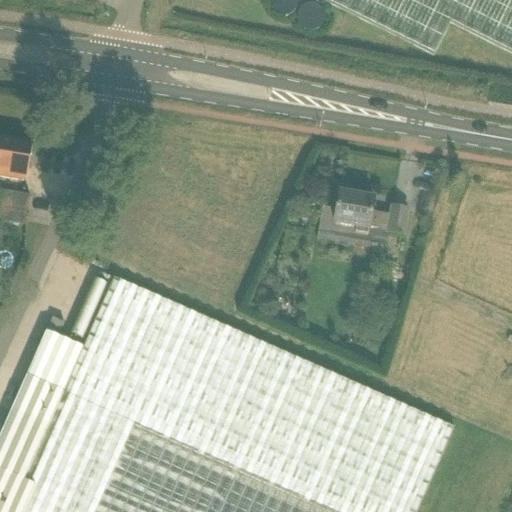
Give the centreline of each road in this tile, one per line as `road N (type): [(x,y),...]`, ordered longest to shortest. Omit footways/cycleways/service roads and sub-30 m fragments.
road 1 (secondary): [(511,140),(118,70)]
road 2 (unclassified): [(0,353),(113,102),(118,70)]
